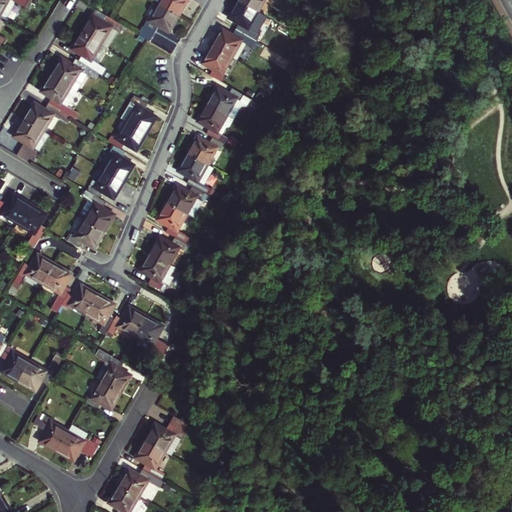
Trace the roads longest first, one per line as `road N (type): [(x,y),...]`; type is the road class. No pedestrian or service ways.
road 1 (residential): [(111,276),(180,113),(184,58),(216,0)]
road 2 (residential): [(79,511),(153,388)]
road 3 (residential): [(66,0),(0,110)]
